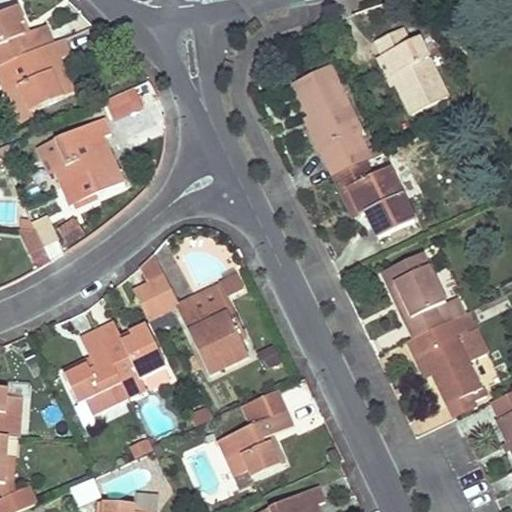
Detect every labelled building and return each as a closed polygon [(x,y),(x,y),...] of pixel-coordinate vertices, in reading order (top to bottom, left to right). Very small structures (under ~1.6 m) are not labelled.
[(20,7),(0,16),(0,67),(55,44),(46,27),(32,34),(26,37),(22,25),(27,24),(20,7)] [(32,34),(27,24),(22,25),(26,37),(32,34)] [(413,25),(376,44),(383,59),(397,86),(412,118),(450,99),(413,25)] [(71,53),(65,40),(57,43),(61,55),(71,53)] [(0,67),(0,82),(12,110),(26,103),(31,113),(77,93),(65,66),(54,71),(51,64),(62,59),(72,56),(71,53),(61,55),(57,43),(55,44),(0,67)] [(54,71),(65,66),(62,59),(51,64),(54,71)] [(397,86),(383,59),(379,62),(392,89),(397,86)] [(332,69),(294,87),(309,118),(324,149),(320,151),(321,154),(327,167),(333,179),(335,179),(341,176),(366,163),(372,161),(366,149),(359,133),(362,132),(332,69)] [(26,103),(12,110),(19,126),(33,119),(31,113),(26,103)] [(309,118),(305,120),(320,151),(324,149),(309,118)] [(71,207),(98,196),(126,183),(110,149),(103,153),(98,141),(105,137),(112,134),(106,119),(44,146),(55,172),(64,192),(71,207)] [(110,149),(105,137),(98,141),(103,153),(110,149)] [(55,172),(44,146),(38,149),(49,175),(55,172)] [(393,164),(388,153),(372,161),(377,171),(393,164)] [(341,176),(335,179),(343,196),(350,192),(362,218),(366,215),(379,241),(415,224),(389,170),(368,179),(366,175),(371,173),(366,163),(341,176)] [(362,218),(350,192),(343,196),(355,221),(362,218)] [(36,233),(43,247),(58,240),(47,217),(32,224),(36,233)] [(20,221),(19,232),(36,233),(32,224),(31,222),(20,221)] [(74,222),(58,231),(67,245),(82,236),(74,222)] [(43,247),(36,233),(19,232),(31,253),(43,247)] [(162,264),(154,256),(142,269),(147,278),(157,269),(162,264)] [(422,256),(382,274),(396,303),(403,300),(413,319),(405,322),(414,341),(444,326),(436,311),(447,306),(422,256)] [(149,283),(163,312),(177,306),(157,269),(147,278),(149,283)] [(147,320),(163,312),(149,283),(135,294),(147,320)] [(221,284),(192,298),(202,320),(210,316),(205,308),(227,298),(221,284)] [(192,298),(177,306),(212,378),(250,359),(243,344),(248,341),(227,298),(205,308),(210,316),(202,320),(192,298)] [(403,300),(396,303),(405,322),(413,319),(403,300)] [(444,326),(460,319),(463,317),(455,302),(447,306),(436,311),(444,326)] [(460,319),(467,333),(475,329),(468,315),(463,317),(460,319)] [(457,338),(467,333),(460,319),(444,326),(414,341),(432,376),(448,406),(469,396),(482,390),(470,364),(457,338)] [(116,324),(98,332),(123,385),(141,376),(143,381),(168,369),(147,326),(131,334),(134,339),(124,344),(122,338),(116,324)] [(488,356),(475,329),(467,333),(457,338),(470,364),(488,356)] [(123,385),(98,332),(82,339),(92,360),(97,370),(93,372),(88,362),(64,373),(81,407),(88,404),(94,417),(131,401),(123,385)] [(131,334),(122,338),(124,344),(134,339),(131,334)] [(424,379),(432,376),(414,341),(408,344),(424,379)] [(97,370),(92,360),(88,362),(93,372),(97,370)] [(141,376),(123,385),(131,401),(149,392),(143,381),(141,376)] [(11,392),(0,390),(0,438),(6,439),(13,440),(22,441),(26,400),(10,398),(11,392)] [(247,406),(257,426),(250,429),(218,444),(234,480),(250,474),(253,480),(287,463),(277,441),(266,447),(263,441),(274,435),(295,426),(288,411),(279,392),(247,406)] [(459,420),(476,411),(469,396),(448,406),(456,421),(459,420)] [(250,429),(257,426),(247,406),(240,409),(250,429)] [(196,430),(215,421),(208,408),(189,416),(196,430)] [(52,414),(57,425),(65,422),(60,410),(52,414)] [(511,416),(500,423),(511,448),(511,416)] [(65,422),(57,425),(63,439),(72,434),(65,422)] [(277,441),(274,435),(263,441),(266,447),(277,441)] [(6,439),(0,438),(0,485),(7,486),(10,458),(5,458),(6,439)] [(16,459),(10,458),(7,486),(14,486),(16,459)] [(94,482),(72,491),(79,508),(101,499),(94,482)] [(0,485),(0,497),(2,502),(18,495),(14,486),(7,486),(0,485)] [(326,503),(319,488),(266,511),(314,511),(313,509),(319,506),(326,503)] [(31,490),(24,493),(31,509),(39,505),(31,490)] [(0,502),(0,511),(23,511),(31,509),(24,493),(18,495),(2,502),(0,502)]
